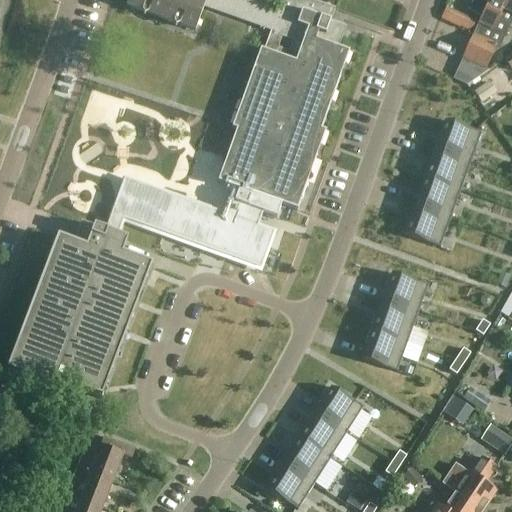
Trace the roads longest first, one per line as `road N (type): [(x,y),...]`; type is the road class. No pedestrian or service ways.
road 1 (residential): [(189,511),(299,346),(428,0)]
road 2 (unclassified): [(0,194),(71,0)]
